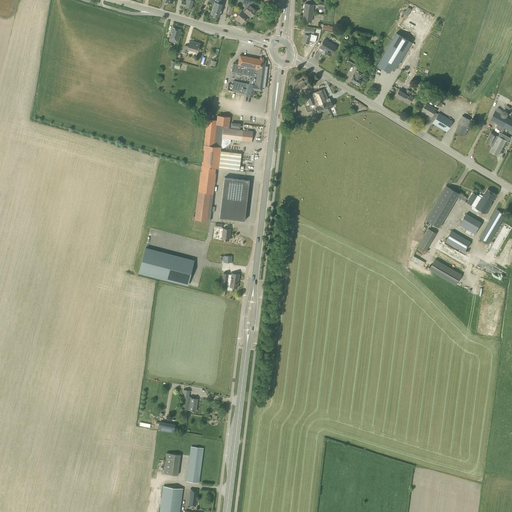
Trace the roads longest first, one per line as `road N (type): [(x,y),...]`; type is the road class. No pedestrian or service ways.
road 1 (primary): [(227,511),(281,62)]
road 2 (tertiary): [(511,189),(290,58)]
road 3 (tertiary): [(272,46),(112,0)]
